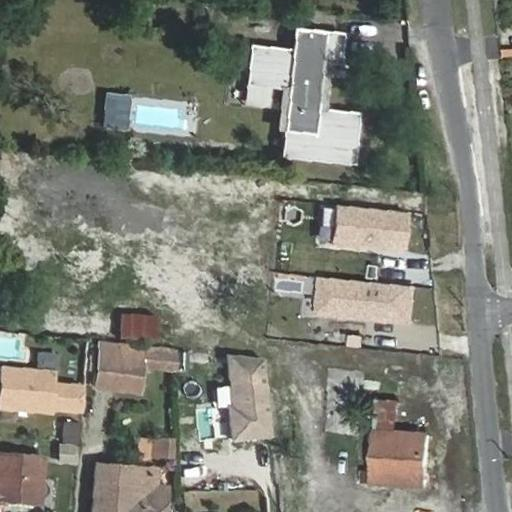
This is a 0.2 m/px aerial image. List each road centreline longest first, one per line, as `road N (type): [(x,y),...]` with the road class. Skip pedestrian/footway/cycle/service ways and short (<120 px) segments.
road 1 (residential): [(481,305),(443,0)]
road 2 (residential): [(500,511),(481,305)]
